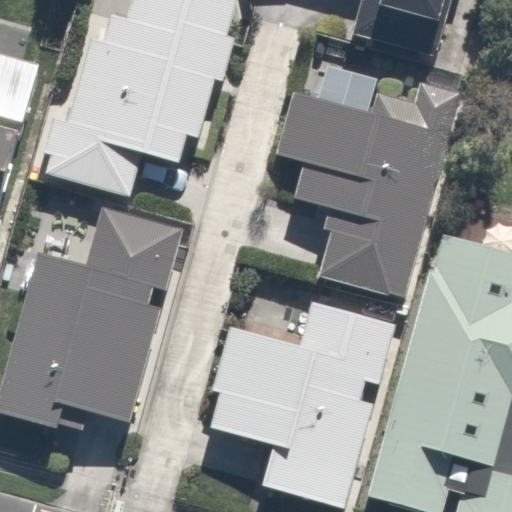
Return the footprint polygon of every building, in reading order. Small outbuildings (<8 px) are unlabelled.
[(103,36),(58,169),(190,214),(260,9),(233,0),(150,0),(144,21),(122,13),(113,39),(103,36)] [(484,0),(392,0),(390,9),(474,34),(484,0)] [(333,224),(320,276),(422,303),(475,95),(427,83),(421,104),(403,100),(407,86),(377,78),(383,57),(293,34),(275,104),(295,109),(280,167),(304,173),(294,213),(333,224)] [(66,82),(0,60),(0,188),(29,197),(66,82)] [(201,232),(110,208),(94,267),(36,252),(0,392),(0,418),(104,445),(108,427),(148,437),(201,232)] [(511,511),(511,253),(458,239),(385,502),(419,511),(511,511)] [(280,333),(298,278),(236,263),(219,333),(245,340),(221,437),(285,453),(275,495),(341,511),(368,511),(415,332),(319,304),(308,341),(280,333)]
